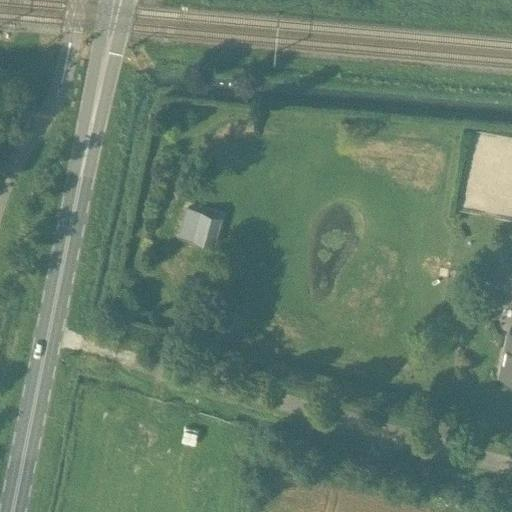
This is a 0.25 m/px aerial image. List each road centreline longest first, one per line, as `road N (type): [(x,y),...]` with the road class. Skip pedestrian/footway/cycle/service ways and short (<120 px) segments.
road 1 (primary): [(12,511),(117,0)]
road 2 (unclassified): [(511,467),(116,358)]
